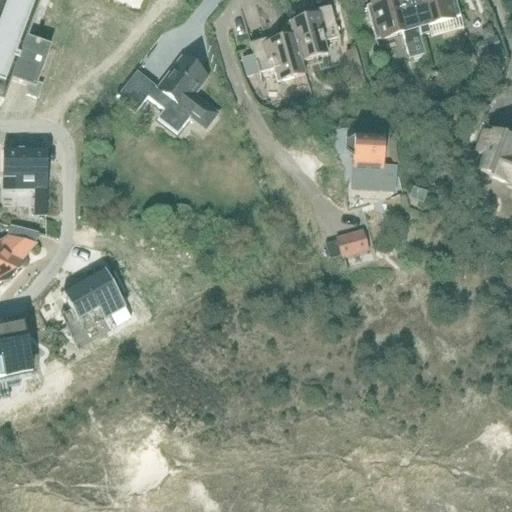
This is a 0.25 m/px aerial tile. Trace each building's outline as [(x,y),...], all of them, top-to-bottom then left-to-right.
[(2,0),(0,8),(0,90),(7,93),(11,81),(27,87),(24,96),(37,100),(42,85),(37,83),(49,48),(35,43),(37,38),(28,34),(41,0),(2,0)] [(375,43),(418,31),(408,0),(370,0),(373,10),(367,11),(367,8),(366,9),(375,43)] [(408,0),(418,31),(460,19),(454,0),(408,0)] [(324,44),(339,40),(330,9),(318,12),(315,17),(311,19),(310,15),(304,17),(305,21),(289,25),(292,38),(293,38),(300,64),(301,64),(327,57),(324,44)] [(301,64),(300,64),(293,38),(292,38),(277,42),(276,39),(270,40),(272,44),(267,45),(262,42),(250,46),(258,76),(273,72),(277,85),(304,77),(301,64)] [(205,79),(194,71),(183,62),(159,92),(136,75),(115,101),(134,116),(147,99),(164,112),(157,121),(177,136),(191,117),(205,128),(214,116),(190,98),(205,79)] [(511,142),(493,136),(492,138),(483,135),(476,154),(485,157),(480,173),(490,177),(489,179),(508,186),(509,184),(511,185),(511,142)] [(354,139),(346,143),(346,153),(353,157),(352,171),(353,171),(352,191),(393,194),(394,170),(382,170),(384,140),(367,139),(367,140),(365,140),(354,139)] [(46,206),(46,154),(2,154),(2,180),(15,180),(15,193),(34,193),(34,206),(46,206)] [(188,228),(134,228),(134,252),(135,252),(135,255),(162,256),(187,256),(187,251),(188,228)] [(336,243),(324,246),(329,263),(341,259),(341,260),(368,252),(363,233),(336,241),(336,243)] [(0,285),(2,285),(9,281),(22,265),(20,264),(34,247),(7,240),(0,244),(0,285)] [(119,300),(104,274),(62,297),(71,313),(76,322),(67,328),(65,328),(78,351),(100,338),(94,328),(125,310),(119,299),(119,300)] [(0,334),(0,383),(30,378),(21,330),(0,334)]
